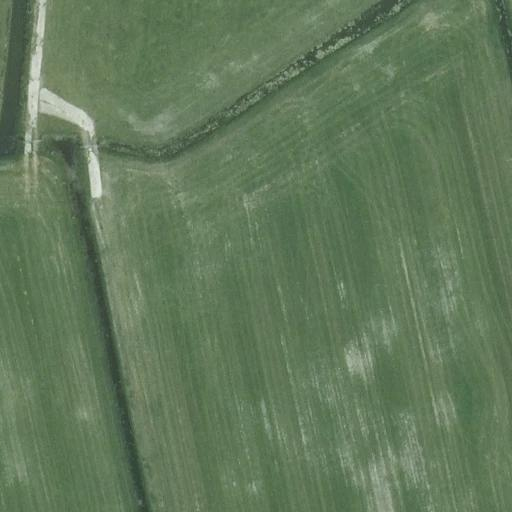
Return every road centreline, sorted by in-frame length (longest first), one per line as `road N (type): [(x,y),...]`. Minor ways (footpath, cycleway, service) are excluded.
road 1 (track): [(41,0),(28,156)]
road 2 (track): [(97,197),(85,123),(32,96)]
